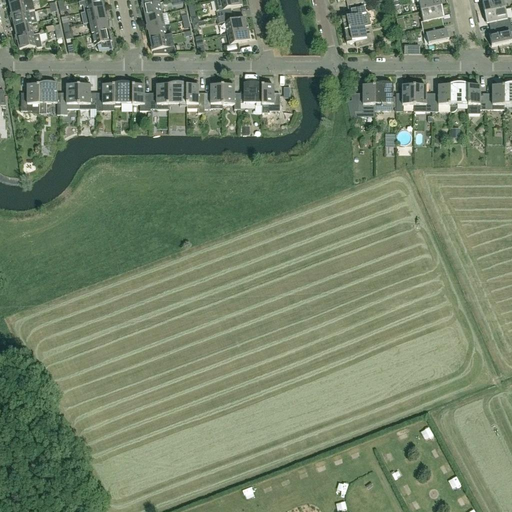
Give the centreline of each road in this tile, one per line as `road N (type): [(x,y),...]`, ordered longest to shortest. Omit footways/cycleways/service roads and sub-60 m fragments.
road 1 (residential): [(470,64),(335,65)]
road 2 (residential): [(134,64),(0,61)]
road 3 (residential): [(266,65),(134,64)]
